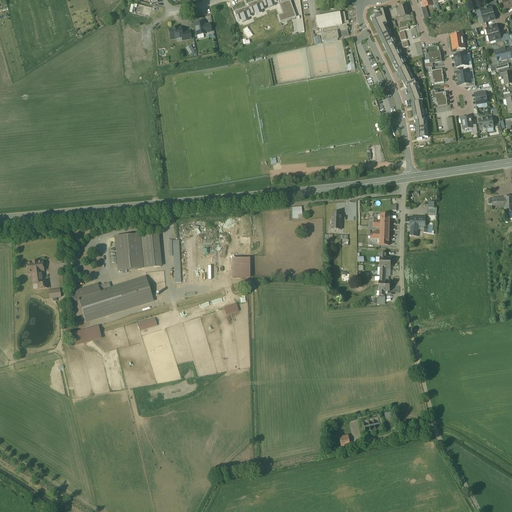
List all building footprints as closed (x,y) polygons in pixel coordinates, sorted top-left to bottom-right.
[(248,6),(234,11),(237,22),(242,20),(242,22),(249,20),(248,18),(252,16),(251,14),(255,13),(256,15),(262,13),(261,10),(265,9),(264,6),(268,5),(269,7),(275,5),(274,3),(278,2),(282,13),(278,15),(280,22),(296,17),(290,0),(291,0),(258,0),(247,4),(248,6)] [(511,0),(507,0),(506,1),(503,2),(505,9),(511,6),(511,0)] [(407,5),(399,8),(401,17),(402,18),(410,15),(407,5)] [(489,8),(481,10),(482,16),(493,13),(491,7),(489,8)] [(396,8),(389,10),(392,19),(398,18),(396,9),(396,8)] [(372,17),(370,18),(396,71),(397,71),(406,89),(407,89),(412,104),(411,105),(414,123),(415,123),(417,140),(422,140),(422,138),(428,138),(427,121),(426,121),(424,115),(427,114),(426,110),(424,110),(422,101),(423,100),(417,84),(416,85),(407,66),(406,66),(405,64),(404,64),(402,61),(404,60),(401,54),(399,55),(398,52),(399,51),(395,43),(394,43),(392,40),(393,39),(390,33),(389,34),(388,31),(389,30),(386,24),(387,24),(383,10),(376,12),(375,11),(372,17)] [(339,13),(315,17),(315,20),(317,30),(318,35),(321,34),(337,31),(347,30),(344,12),(340,13),(339,13)] [(493,13),(482,16),(484,23),(486,22),(495,20),(493,13)] [(204,24),(193,26),(195,37),(206,35),(204,24)] [(408,26),(398,29),(401,40),(407,39),(404,31),(409,29),(408,26)] [(497,26),(486,29),(488,36),(499,33),(497,26)] [(181,28),(177,28),(172,29),(173,29),(169,30),(171,39),(182,37),(182,33),(181,28)] [(337,31),(321,34),(322,41),(335,38),(335,40),(338,39),(338,38),(338,37),(348,35),(347,30),(337,32),(337,31)] [(190,32),(182,33),(182,37),(183,40),(191,39),(190,32)] [(499,33),(488,36),(490,42),(500,39),(501,39),(500,38),(499,33)] [(452,43),(463,41),(462,34),(457,35),(451,36),(452,43)] [(508,34),(503,36),(503,37),(500,38),(501,39),(500,39),(501,42),(510,40),(508,34)] [(453,50),(459,49),(464,48),(463,41),(452,43),(453,50)] [(189,54),(194,52),(192,45),(186,47),(189,54)] [(511,47),(501,50),(502,55),(501,55),(502,61),(507,60),(507,59),(511,57),(511,47)] [(430,64),(441,62),(440,52),(428,54),(430,64)] [(347,64),(348,71),(355,69),(353,54),(347,54),(349,64),(347,64)] [(508,64),(488,69),(489,73),(509,67),(508,64)] [(442,75),(442,73),(443,73),(442,69),(432,71),(432,73),(433,81),(434,81),(434,84),(444,83),(443,75),(442,75)] [(511,74),(511,72),(503,74),(505,84),(511,83),(511,74)] [(432,91),(432,96),(435,96),(436,104),(437,104),(438,107),(447,106),(447,98),(446,98),(446,96),(446,92),(436,94),(435,91),(432,91)] [(474,94),(476,105),(487,103),(485,92),(474,94)] [(471,117),(461,119),(463,130),(472,128),(473,128),(472,126),(471,117)] [(492,118),(485,119),(487,129),(494,128),(492,118)] [(485,119),(478,120),(480,130),(487,129),(485,119)] [(493,125),(495,132),(502,131),(501,124),(493,125)] [(511,196),(504,197),(504,198),(492,198),(493,207),(497,207),(497,208),(505,207),(505,213),(511,213),(511,196)] [(301,207),(292,208),(293,219),(298,218),(298,215),(302,214),(301,207)] [(434,208),(428,207),(428,215),(437,216),(437,208),(434,208)] [(342,213),(332,212),(332,230),(341,230),(342,213)] [(390,215),(381,214),(381,215),(381,221),(381,228),(381,232),(380,239),(380,245),(389,246),(389,245),(390,215)] [(425,218),(411,218),(411,226),(412,226),(410,235),(417,236),(418,226),(425,226),(425,218)] [(158,233),(139,235),(142,269),(161,267),(158,233)] [(139,235),(115,237),(118,271),(142,269),(139,235)] [(172,240),(174,283),(181,282),(179,240),(172,240)] [(249,279),(249,258),(232,259),(232,279),(249,279)] [(37,262),(32,263),(26,264),(28,273),(32,273),(33,285),(38,284),(38,289),(48,288),(47,283),(43,283),(42,280),(43,279),(42,275),(41,272),(44,271),(42,262),(37,263),(37,262)] [(146,277),(112,287),(119,308),(152,298),(146,277)] [(112,287),(78,298),(85,319),(119,308),(112,287)] [(59,290),(49,292),(50,298),(60,297),(59,290)] [(377,296),(377,304),(385,304),(385,296),(377,296)] [(224,307),(226,315),(239,311),(236,303),(224,307)] [(143,310),(123,316),(123,318),(144,313),(143,310)] [(155,320),(138,325),(139,330),(141,335),(158,329),(155,320)] [(75,345),(102,339),(99,326),(72,332),(75,345)] [(348,436),(340,438),(342,447),(348,446),(348,444),(350,443),(348,436)]
